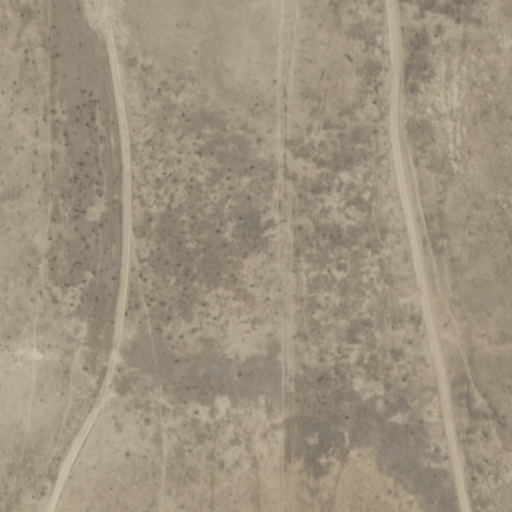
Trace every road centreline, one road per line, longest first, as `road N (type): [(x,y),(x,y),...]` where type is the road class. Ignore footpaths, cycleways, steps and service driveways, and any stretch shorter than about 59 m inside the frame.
road 1 (track): [(101,0),(119,137),(119,379),(52,511)]
road 2 (track): [(386,0),(394,166),(459,511)]
